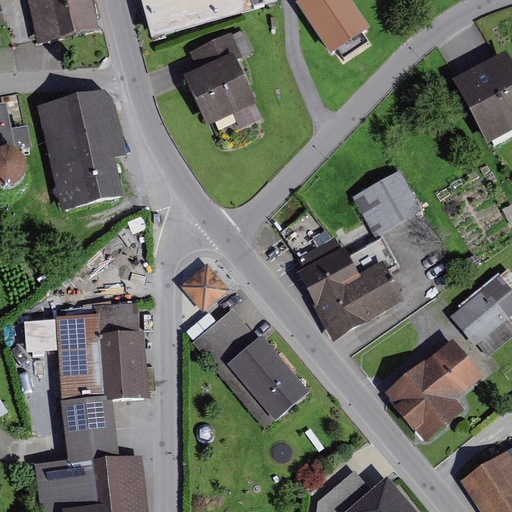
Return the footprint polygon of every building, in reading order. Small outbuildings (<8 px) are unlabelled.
[(35,0),(45,45),(107,32),(99,0),(35,0)] [(151,0),(163,41),(267,11),(266,8),(283,3),(283,0),(151,0)] [(354,0),(301,0),(300,1),(333,56),(374,32),(354,0)] [(0,26),(13,23),(8,4),(0,5),(0,26)] [(217,127),(241,116),(248,131),(270,121),(263,106),(268,104),(246,61),(260,54),(250,33),(240,37),(239,34),(198,54),(207,72),(193,78),(217,127)] [(511,55),(464,82),(498,146),(511,138),(511,55)] [(115,91),(45,108),(71,213),(136,197),(127,161),(138,158),(124,101),(115,91)] [(17,106),(0,107),(0,199),(16,191),(12,189),(8,185),(5,180),(4,173),(5,167),(7,162),(11,157),(17,154),(23,153),(29,154),(28,149),(42,149),(37,129),(23,131),(17,106)] [(42,180),(43,179),(44,172),(42,166),(39,161),(35,156),(29,154),(23,153),(17,154),(11,157),(7,162),(5,167),(4,173),(5,180),(8,185),(12,189),(16,191),(18,192),(24,193),(30,192),(36,189),(40,184),(42,180)] [(361,199),(385,241),(391,238),(432,214),(407,172),(361,199)] [(341,239),(306,259),(313,271),(306,275),(344,342),(415,302),(399,274),(408,268),(391,238),(385,241),(358,257),(353,249),(348,252),(341,239)] [(218,265),(190,288),(211,314),(240,290),(218,265)] [(468,311),(460,318),(497,360),(511,346),(511,273),(509,276),(507,274),(467,309),(468,311)] [(65,319),(71,403),(121,397),(122,404),(160,399),(152,334),(148,334),(146,305),(109,307),(110,316),(65,319)] [(273,338),(269,342),(241,310),(200,347),(271,427),(282,418),(287,424),(322,393),(273,338)] [(396,395),(436,445),(475,414),(465,402),(493,380),(463,342),(396,395)] [(48,511),(77,511),(108,508),(103,463),(129,460),(127,440),(122,404),(121,397),(71,403),(77,450),(78,462),(42,466),(48,511)] [(511,511),(511,454),(470,482),(490,511),(511,511)] [(157,511),(150,457),(129,460),(103,463),(108,508),(77,511),(157,511)] [(329,500),(338,511),(337,511),(405,511),(368,468),(329,500)]
